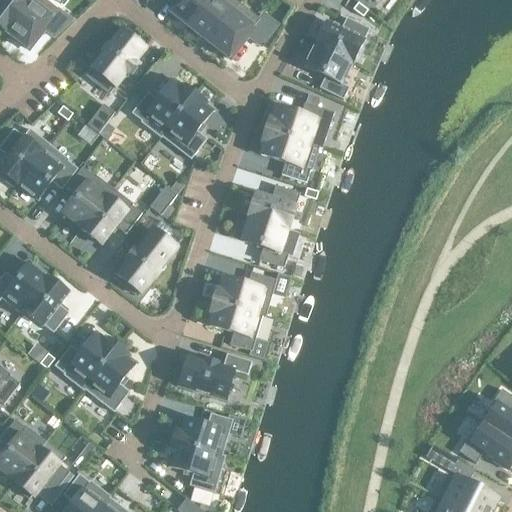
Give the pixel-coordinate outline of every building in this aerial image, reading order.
[(0,0),(0,30),(7,35),(33,0),(0,0)] [(43,0),(33,0),(7,35),(27,51),(44,29),(54,37),(71,21),(43,0)] [(179,0),(169,13),(189,29),(211,0),(179,0)] [(233,0),(211,0),(189,29),(208,44),(239,4),(233,0)] [(239,4),(208,44),(228,60),(246,36),(260,47),(277,26),(262,15),(259,19),(239,4)] [(358,5),(352,11),(363,19),(368,13),(358,5)] [(326,23),(315,46),(352,64),(369,29),(346,18),(341,30),(326,23)] [(121,32),(85,77),(109,96),(125,75),(127,76),(136,64),(134,63),(144,50),(140,47),(143,43),(128,31),(125,35),(121,32)] [(319,90),(342,101),(348,89),(341,86),(352,64),(315,46),(314,48),(310,47),(302,63),(306,65),(305,68),(325,78),(319,90)] [(160,140),(161,139),(194,96),(182,87),(181,88),(173,82),(157,102),(147,95),(131,116),(141,123),(140,124),(160,140)] [(205,105),(194,96),(161,139),(191,161),(206,141),(196,133),(212,112),(205,106),(205,105)] [(271,118),(266,133),(319,150),(322,151),(333,114),(304,105),(300,117),(276,109),(273,118),(271,118)] [(87,127),(98,135),(115,115),(103,106),(87,127)] [(62,108),(57,115),(67,122),(72,116),(62,108)] [(107,125),(98,135),(106,141),(114,130),(107,125)] [(0,152),(7,158),(0,167),(0,179),(13,189),(15,186),(18,188),(18,187),(50,147),(50,146),(29,130),(23,138),(13,130),(0,147),(0,152)] [(281,176),(306,185),(310,172),(311,172),(319,150),(266,133),(261,146),(263,147),(260,156),(284,164),(281,176)] [(50,147),(18,187),(38,203),(52,184),(62,191),(78,170),(68,163),(69,161),(50,147)] [(76,198),(62,215),(81,229),(112,190),(93,176),(92,177),(82,169),(66,190),(76,198)] [(183,187),(177,183),(172,191),(177,195),(183,187)] [(176,196),(166,187),(150,209),(161,217),(176,196)] [(256,195),(249,219),(288,231),(299,195),(275,188),(271,200),(256,195)] [(81,229),(80,230),(101,246),(115,228),(126,236),(141,215),(132,207),(133,206),(113,190),(112,190),(81,229)] [(306,190),(303,198),(315,202),(318,194),(306,190)] [(280,254),(288,231),(249,219),(241,243),(263,249),(259,261),(284,270),(288,257),(280,254)] [(125,265),(115,278),(141,298),(179,248),(153,228),(136,249),(134,248),(123,263),(125,265)] [(5,274),(0,280),(0,301),(1,300),(21,316),(24,312),(48,279),(29,264),(19,276),(15,282),(13,280),(5,274)] [(216,289),(212,302),(261,318),(265,318),(276,282),(251,274),(248,285),(223,278),(220,290),(216,289)] [(48,279),(24,312),(43,327),(53,334),(69,314),(67,313),(59,307),(60,305),(69,294),(48,278),(48,279)] [(212,302),(208,315),(212,316),(208,330),(233,337),(230,346),(251,353),(261,318),(212,302)] [(70,347),(54,368),(64,376),(63,377),(83,393),(84,391),(118,349),(115,347),(108,341),(105,339),(104,341),(96,335),(80,355),(70,347)] [(118,349),(84,391),(113,414),(129,393),(123,388),(119,386),(125,378),(135,365),(127,359),(129,358),(118,349)] [(186,357),(177,387),(227,402),(236,373),(247,377),(251,363),(226,355),(222,368),(219,367),(220,364),(205,360),(204,363),(186,357)] [(48,356),(40,365),(46,370),(54,361),(48,356)] [(0,403),(3,406),(19,386),(10,378),(10,377),(0,368),(0,403)] [(511,397),(501,391),(480,422),(511,443),(511,413),(511,411),(511,397)] [(176,429),(172,443),(222,457),(232,422),(210,415),(207,425),(183,418),(180,430),(176,429)] [(5,455),(0,461),(0,471),(14,483),(15,484),(41,451),(46,444),(26,428),(25,429),(15,422),(0,440),(0,442),(7,448),(9,450),(5,455)] [(511,443),(480,422),(458,453),(476,465),(483,455),(509,472),(511,467),(511,443)] [(172,443),(168,457),(172,458),(168,469),(193,476),(189,487),(214,494),(225,458),(222,457),(172,443)] [(17,485),(14,489),(28,500),(31,497),(34,499),(42,488),(44,486),(52,493),(54,494),(69,474),(59,466),(60,466),(41,451),(15,484),(17,485)] [(475,472),(450,456),(442,468),(452,474),(469,483),(475,472)] [(78,471),(86,462),(79,457),(72,466),(78,471)] [(447,475),(436,498),(464,511),(491,511),(498,500),(447,475)] [(73,504),(66,511),(99,511),(109,499),(110,498),(90,482),(89,484),(79,476),(63,496),(73,504)] [(464,511),(436,498),(428,511),(464,511)] [(125,511),(109,499),(99,511),(125,511)] [(201,511),(186,500),(178,511),(201,511)]
